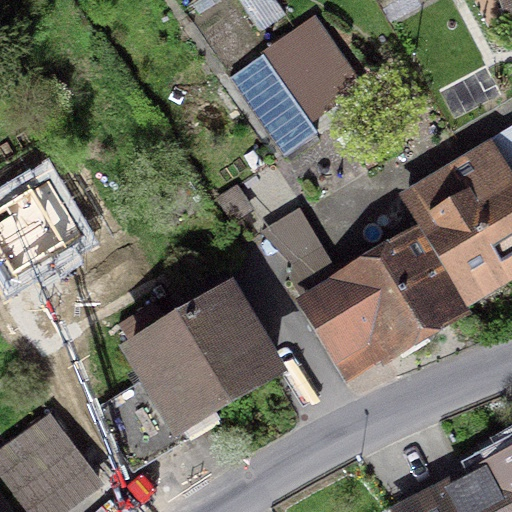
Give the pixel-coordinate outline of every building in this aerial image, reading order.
[(511,0),(480,0),(490,27),(511,18),(511,0)] [(294,35),(226,82),(276,155),(345,107),(294,35)] [(386,196),(456,312),(511,278),(511,204),(475,143),(386,196)] [(344,379),(447,317),(408,251),(304,313),(344,379)] [(203,283),(90,350),(142,435),(254,368),(203,283)] [(46,419),(0,450),(0,484),(18,511),(50,511),(91,485),(46,419)] [(511,511),(511,459),(405,511),(511,511)]
